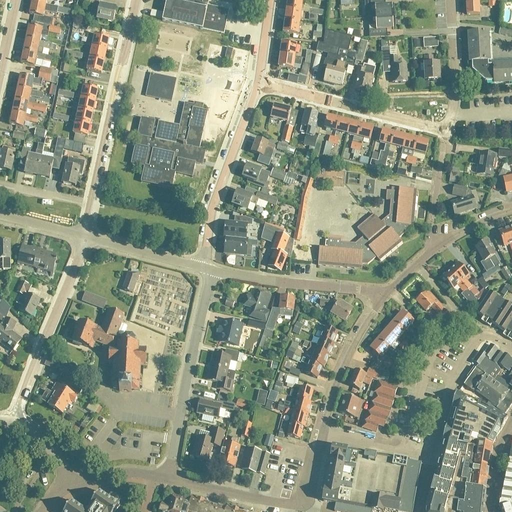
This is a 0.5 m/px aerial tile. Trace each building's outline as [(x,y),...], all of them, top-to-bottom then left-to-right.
[(99,4),(99,0),(85,0),(85,3),(93,4),(92,10),(90,18),(97,20),(113,23),(116,8),(101,5),(99,4)] [(168,0),(166,0),(162,21),(224,34),(225,31),(225,30),(226,22),(229,11),(208,6),(209,1),(204,0),(169,0),(168,0)] [(301,11),(302,0),(288,0),(287,9),(301,11)] [(376,19),(392,18),(395,17),(395,11),(394,8),(392,8),(392,5),(391,5),(391,6),(379,6),(379,0),(367,0),(368,12),(372,12),(376,14),(376,19)] [(38,23),(52,26),(53,19),(43,17),(45,12),(51,13),(51,12),(57,13),(69,15),(70,10),(58,8),(46,5),(32,2),(29,15),(39,17),(38,23)] [(480,3),(466,4),(467,16),(480,15),(480,3)] [(287,9),(285,21),(300,23),(301,11),(287,9)] [(395,28),(395,27),(395,24),(395,21),(395,17),(392,18),(376,19),(376,23),(373,25),(369,25),(369,38),(387,37),(387,30),(393,30),(393,27),(395,27),(395,28)] [(283,34),(298,36),(302,37),(303,31),(298,31),(300,23),(285,21),(283,34)] [(60,35),(67,36),(69,31),(67,31),(67,30),(61,29),(61,28),(52,26),(38,23),(37,28),(29,27),(26,39),(40,42),(42,36),(47,37),(48,33),(60,35)] [(511,30),(500,27),(499,34),(511,37),(511,30)] [(357,54),(349,51),(352,38),(325,31),(323,45),(319,43),(317,52),(328,55),(327,61),(325,60),(323,69),(323,68),(320,80),(324,81),(324,83),(336,86),(337,84),(342,85),(345,74),(346,74),(348,66),(354,67),(355,61),(357,54)] [(511,63),(490,64),(489,32),(468,34),(469,63),(472,63),(472,71),(486,83),(488,83),(488,87),(495,87),(495,85),(511,83),(511,63)] [(95,36),(93,43),(89,42),(88,47),(92,48),(93,47),(107,51),(110,39),(95,36)] [(438,38),(423,39),(424,48),(438,48),(438,38)] [(42,55),(43,49),(51,50),(52,45),(40,42),(26,39),(24,51),(42,55)] [(361,41),(357,54),(355,61),(363,63),(368,42),(361,41)] [(280,56),(295,57),(296,45),(282,44),(280,56)] [(107,51),(93,47),(92,48),(90,59),(104,62),(107,51)] [(231,59),(233,50),(227,48),(225,58),(231,59)] [(398,66),(397,57),(390,57),(389,48),(381,49),(382,62),(390,61),(390,66),(391,66),(392,83),(407,82),(406,65),(398,66)] [(233,50),(233,61),(245,61),(245,50),(233,50)] [(42,55),(24,51),(21,64),(35,67),(37,59),(44,61),(45,56),(42,55)] [(302,58),(295,57),(280,56),(279,68),(293,70),(294,65),(301,66),(302,58)] [(433,64),(433,57),(425,57),(425,65),(424,65),(425,81),(440,80),(439,64),(433,64)] [(102,75),(104,62),(90,59),(87,71),(102,75)] [(303,64),(300,75),(307,77),(310,65),(311,59),(306,59),(305,64),(303,64)] [(373,78),(375,68),(364,65),(363,68),(358,67),(356,76),(358,76),(355,91),(369,94),(373,78)] [(51,77),(57,78),(58,72),(52,70),(41,68),(39,74),(51,77)] [(57,78),(51,77),(39,74),(38,80),(56,84),(57,78)] [(146,97),(172,103),(172,101),(177,79),(151,74),(146,97)] [(34,79),(20,76),(18,87),(32,91),(34,79)] [(4,79),(4,87),(12,87),(11,79),(4,79)] [(51,86),(49,95),(55,96),(57,87),(51,86)] [(38,92),(32,91),(18,87),(15,100),(29,103),(30,97),(43,100),(44,94),(38,92)] [(81,98),(96,102),(99,90),(83,87),(81,98)] [(96,102),(81,98),(79,105),(74,104),(72,110),(78,111),(78,110),(94,113),(96,102)] [(29,103),(15,100),(12,112),(26,115),(27,110),(46,114),(47,107),(29,103)] [(201,161),(203,161),(203,160),(204,156),(206,151),(199,149),(200,146),(208,111),(202,110),(203,104),(194,102),(194,105),(189,104),(185,103),(179,127),(160,123),(140,119),(137,135),(138,136),(136,146),(134,146),(131,164),(144,167),(141,183),(171,189),(175,174),(192,177),(195,163),(200,165),(201,161)] [(291,109),(274,105),(271,118),(287,122),(288,123),(291,109)] [(78,110),(78,111),(76,122),(91,125),(94,113),(78,110)] [(318,138),(313,137),(315,130),(317,122),(316,121),(318,114),(306,111),(302,127),(301,133),(306,134),(303,145),(315,148),(316,148),(318,138)] [(39,118),(26,115),(12,112),(9,125),(23,128),(25,121),(37,124),(43,125),(44,120),(38,118),(39,118)] [(324,129),(336,132),(339,119),(328,116),(324,129)] [(351,122),(339,119),(336,132),(347,135),(351,122)] [(91,125),(76,122),(73,134),(88,137),(91,125)] [(355,151),(362,125),(351,122),(347,135),(354,137),(351,149),(352,150),(351,154),(354,155),(355,151)] [(360,152),(363,139),(370,141),(373,128),(362,125),(355,151),(360,152)] [(293,128),(286,126),(282,142),(289,144),(293,128)] [(46,131),(36,129),(34,137),(45,139),(46,131)] [(383,131),(382,136),(378,135),(376,143),(386,145),(384,153),(380,152),(378,162),(371,160),(370,166),(385,170),(388,159),(390,152),(389,152),(391,146),(395,134),(383,131)] [(14,132),(12,139),(25,142),(26,135),(14,132)] [(391,146),(402,149),(406,136),(395,134),(391,146)] [(330,136),(328,143),(326,142),(323,156),(329,158),(333,144),(334,137),(330,136)] [(417,139),(406,136),(402,149),(401,154),(413,157),(414,152),(417,139)] [(62,159),(64,150),(65,143),(66,141),(58,139),(56,148),(50,147),(49,154),(54,155),(54,157),(62,159)] [(429,142),(417,139),(414,152),(426,155),(429,142)] [(257,140),(252,153),(271,160),(275,146),(257,140)] [(84,145),(66,141),(64,150),(76,153),(77,148),(83,149),(84,145)] [(277,149),(286,153),(293,156),(295,149),(288,147),(289,146),(279,143),(277,149)] [(3,147),(2,152),(2,151),(0,159),(0,170),(11,173),(15,154),(16,150),(3,147)] [(507,160),(511,159),(511,158),(511,149),(499,148),(498,158),(507,158),(507,160)] [(477,175),(492,177),(493,170),(495,170),(497,156),(480,153),(477,175)] [(25,174),(36,177),(40,158),(35,156),(29,155),(25,174)] [(40,158),(36,177),(50,180),(54,160),(40,158)] [(63,184),(76,187),(78,175),(82,176),(85,162),(69,158),(63,184)] [(243,177),(249,180),(248,183),(267,190),(269,183),(267,183),(270,174),(247,166),(243,177)] [(295,181),(297,176),(299,171),(290,168),(286,178),(295,181)] [(271,177),(284,182),(287,175),(273,170),(271,177)] [(511,177),(503,179),(506,193),(511,191),(511,177)] [(377,194),(378,184),(372,183),(370,193),(377,194)] [(451,203),(455,216),(476,209),(470,191),(455,187),(453,195),(462,197),(463,200),(451,203)] [(399,188),(399,189),(392,188),(391,192),(387,191),(386,200),(391,201),(390,216),(381,222),(374,215),(357,230),(363,237),(355,244),(341,243),(341,240),(328,239),(327,249),(319,249),(318,267),(362,270),(362,265),(367,265),(377,258),(380,261),(402,243),(399,239),(408,232),(408,227),(413,227),(413,226),(417,190),(399,188)] [(269,197),(258,192),(256,198),(237,191),(233,204),(248,209),(250,203),(256,205),(258,200),(276,207),(279,200),(269,196),(269,197)] [(252,226),(252,220),(245,218),(240,217),(240,224),(226,223),(224,239),(226,239),(246,240),(247,226),(252,226)] [(511,236),(509,228),(499,232),(504,247),(510,245),(511,250),(511,236)] [(281,272),(287,256),(291,258),(293,245),(287,243),(289,239),(278,234),(271,250),(274,252),(268,267),(281,272)] [(246,240),(226,239),(224,254),(246,256),(247,246),(257,248),(258,242),(248,241),(248,240),(246,240)] [(11,270),(11,259),(11,241),(0,241),(0,259),(3,259),(3,270),(11,270)] [(495,254),(487,241),(481,245),(480,243),(476,246),(477,247),(476,248),(484,262),(481,264),(487,273),(500,265),(494,254),(495,254)] [(58,255),(22,246),(17,264),(53,273),(58,255)] [(458,263),(458,264),(450,271),(468,290),(471,287),(464,279),(469,275),(458,263)] [(392,265),(383,270),(390,281),(398,276),(392,265)] [(507,282),(511,278),(511,277),(506,268),(500,271),(507,282)] [(479,303),(468,290),(450,271),(442,278),(453,290),(457,286),(464,294),(462,295),(473,308),(479,303)] [(136,295),(140,283),(137,282),(139,275),(128,274),(122,291),(133,294),(136,295)] [(478,281),(484,290),(488,287),(482,278),(478,281)] [(29,284),(22,281),(20,286),(18,286),(17,289),(18,290),(16,293),(24,296),(25,293),(26,293),(26,292),(29,293),(31,286),(28,285),(29,284)] [(250,317),(266,323),(269,312),(266,311),(271,295),(253,289),(251,295),(248,294),(244,306),(253,309),(250,317)] [(470,293),(475,299),(480,295),(476,289),(470,293)] [(440,329),(452,318),(444,309),(438,304),(429,292),(426,294),(425,293),(416,301),(426,312),(431,307),(438,315),(432,320),(433,321),(430,324),(437,332),(440,329)] [(476,314),(483,318),(481,321),(485,324),(501,300),(490,293),(476,314)] [(33,318),(40,301),(27,294),(19,311),(33,318)] [(107,301),(96,297),(93,306),(104,310),(107,301)] [(265,329),(266,329),(269,331),(273,332),(278,317),(293,318),(295,298),(281,297),(280,310),(272,309),(265,329)] [(225,306),(233,309),(235,302),(227,299),(225,306)] [(344,322),(345,321),(346,322),(349,318),(347,317),(352,310),(345,306),(345,305),(339,301),(338,302),(321,300),(320,307),(331,308),(334,309),(331,314),(331,315),(331,316),(336,319),(337,319),(344,322)] [(511,307),(501,300),(485,324),(490,327),(492,324),(498,328),(511,307)] [(503,336),(507,339),(511,331),(511,307),(498,328),(504,332),(503,336)] [(120,389),(119,392),(125,392),(131,392),(131,390),(138,390),(140,366),(145,367),(146,354),(146,349),(137,348),(137,345),(135,344),(135,341),(135,340),(134,339),(132,336),(131,336),(130,336),(129,336),(128,336),(126,336),(125,337),(122,337),(117,336),(125,316),(109,310),(101,330),(97,328),(97,326),(90,324),(89,326),(78,322),(74,331),(70,330),(66,339),(73,342),(74,345),(79,346),(81,345),(92,349),(95,342),(101,345),(109,348),(108,361),(108,364),(113,365),(112,382),(113,383),(112,385),(112,386),(112,387),(112,388),(113,389),(114,389),(116,390),(118,389),(120,389)] [(402,312),(394,321),(405,331),(413,322),(411,320),(412,318),(407,313),(405,315),(402,312)] [(422,322),(421,323),(426,327),(429,324),(432,322),(427,316),(421,321),(422,322)] [(1,325),(0,326),(0,342),(12,352),(21,340),(12,333),(16,324),(5,318),(2,325),(1,325)] [(265,330),(266,324),(249,320),(247,326),(258,328),(265,330)] [(237,346),(242,325),(224,321),(220,342),(237,346)] [(394,321),(386,330),(397,340),(405,331),(394,321)] [(297,323),(294,328),(301,331),(303,326),(297,323)] [(420,333),(425,327),(421,323),(415,329),(420,333)] [(320,339),(333,345),(332,344),(337,333),(325,327),(320,339)] [(267,338),(269,331),(266,329),(259,347),(263,349),(267,338)] [(397,340),(386,330),(378,339),(389,349),(397,340)] [(307,347),(328,356),(333,345),(320,339),(317,346),(308,343),(308,342),(305,341),(303,347),(306,349),(307,347)] [(381,359),(389,349),(378,339),(370,349),(373,352),(372,353),(378,358),(379,357),(381,359)] [(404,352),(409,346),(404,341),(399,347),(404,352)] [(293,356),(300,358),(302,353),(296,350),(298,347),(291,345),(288,352),(293,355),(293,356)] [(480,367),(478,370),(487,376),(496,365),(497,365),(498,363),(503,367),(509,357),(504,354),(503,355),(498,351),(498,350),(490,345),(484,354),(480,351),(472,362),(480,367)] [(310,362),(323,368),(328,356),(307,347),(306,349),(307,349),(306,351),(312,354),(310,361),(310,362)] [(214,353),(211,367),(235,373),(237,363),(239,353),(226,350),(225,356),(214,353)] [(302,359),(300,358),(293,356),(293,355),(288,352),(286,357),(300,364),(302,359)] [(301,363),(308,366),(305,374),(317,379),(321,368),(323,368),(310,362),(310,361),(303,359),(301,363)] [(393,364),(391,362),(388,359),(383,365),(388,370),(393,364)] [(496,409),(504,415),(511,406),(511,404),(511,394),(493,381),(500,371),(497,365),(496,365),(487,376),(478,370),(476,369),(474,368),(469,375),(467,378),(468,379),(463,386),(473,393),(474,391),(497,408),(496,409)] [(231,392),(233,382),(235,373),(211,367),(208,381),(218,383),(217,389),(231,392)] [(356,370),(349,386),(360,390),(363,383),(370,386),(373,378),(377,379),(388,381),(389,373),(372,367),(371,370),(369,369),(366,374),(356,370)] [(58,381),(79,395),(83,388),(65,370),(58,381)] [(299,380),(287,377),(286,382),(286,384),(297,387),(299,380)] [(374,396),(369,412),(387,418),(388,419),(394,399),(393,399),(397,388),(378,381),(375,390),(372,391),(371,394),(374,396)] [(47,391),(41,400),(49,404),(48,405),(62,414),(70,402),(73,404),(77,398),(56,385),(52,390),(56,392),(54,395),(47,391)] [(296,400),(309,403),(311,403),(309,403),(312,391),(300,387),(296,400)] [(482,433),(495,440),(496,438),(497,438),(500,433),(507,419),(456,392),(455,397),(452,409),(454,410),(453,414),(452,417),(463,421),(482,433)] [(234,412),(235,409),(236,405),(218,396),(217,404),(200,400),(197,414),(218,419),(220,409),(234,412)] [(363,402),(345,396),(340,414),(358,419),(363,402)] [(307,415),(311,403),(309,403),(296,400),(295,404),(292,403),(292,405),(284,403),(283,405),(284,405),(282,409),(285,410),(307,415)] [(239,402),(237,407),(248,410),(250,405),(239,402)] [(235,409),(234,412),(230,422),(236,425),(241,410),(235,409)] [(290,424),(304,427),(307,415),(285,410),(284,414),(292,416),(290,424)] [(384,428),(387,418),(369,412),(368,411),(362,428),(376,433),(378,426),(384,428)] [(445,433),(443,441),(468,446),(477,448),(477,445),(478,445),(478,442),(492,445),(495,440),(482,433),(463,421),(452,417),(450,425),(448,424),(445,433)] [(249,439),(252,425),(245,423),(241,437),(249,439)] [(304,428),(304,427),(290,424),(287,436),(299,439),(302,427),(304,428)] [(198,437),(193,457),(209,461),(213,446),(221,448),(225,432),(212,428),(209,440),(198,437)] [(225,443),(219,464),(235,468),(240,447),(238,447),(239,440),(233,438),(231,445),(225,443)] [(463,473),(468,446),(443,441),(443,442),(444,442),(441,454),(438,467),(437,469),(438,469),(462,476),(463,473)] [(489,467),(492,445),(478,442),(478,445),(477,445),(477,448),(473,464),(489,467)] [(334,511),(338,511),(372,511),(373,510),(381,511),(382,511),(383,510),(393,511),(412,511),(421,464),(408,461),(408,460),(394,458),(377,455),(372,454),(365,452),(365,453),(347,449),(333,446),(331,458),(327,458),(321,488),(325,489),(323,501),(336,503),(334,511)] [(457,511),(483,511),(485,490),(469,487),(473,464),(477,448),(468,446),(463,473),(462,476),(458,511),(457,511)] [(242,469),(257,473),(264,475),(264,474),(270,455),(248,449),(242,469)] [(469,487),(485,490),(489,467),(473,464),(469,487)] [(511,511),(511,464),(508,464),(508,465),(508,464),(505,479),(503,489),(502,493),(501,499),(501,503),(500,509),(500,511),(511,511)] [(462,476),(438,469),(431,493),(430,493),(427,507),(458,511),(462,476)] [(108,498),(99,492),(89,507),(90,507),(88,510),(86,511),(72,502),(64,511),(114,511),(119,506),(117,504),(121,499),(112,493),(108,498)] [(27,507),(35,511),(43,499),(35,494),(27,507)] [(178,511),(183,498),(174,495),(170,506),(161,504),(158,511),(178,511)] [(187,511),(190,500),(183,498),(178,511),(187,511)] [(196,511),(200,500),(198,499),(198,500),(191,498),(191,500),(190,500),(187,511),(196,511)] [(200,500),(196,511),(206,511),(209,503),(203,502),(204,501),(200,500)] [(209,503),(206,511),(215,511),(217,505),(209,503)]
